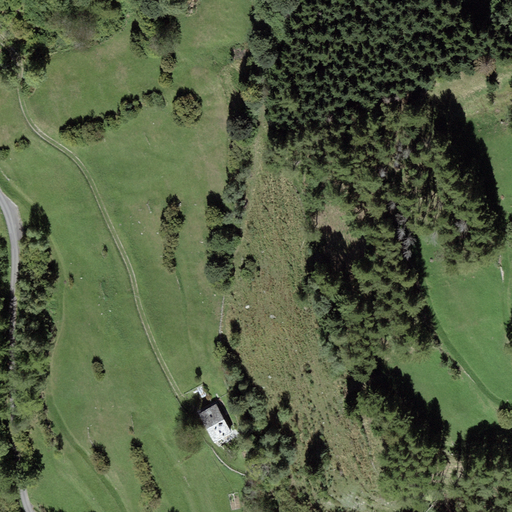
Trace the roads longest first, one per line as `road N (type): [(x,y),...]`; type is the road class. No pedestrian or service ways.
road 1 (track): [(0,23),(26,116),(88,168),(188,407)]
road 2 (unclassified): [(30,511),(14,428),(15,232),(0,195)]
